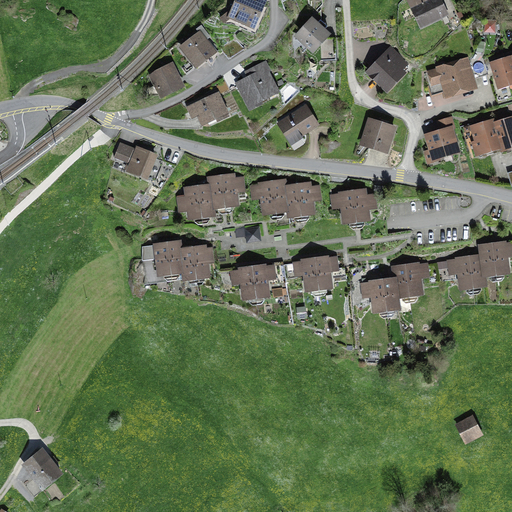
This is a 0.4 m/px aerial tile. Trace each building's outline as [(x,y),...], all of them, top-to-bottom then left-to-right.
[(237,0),(230,18),(253,28),(265,0),(237,0)] [(408,0),(409,0),(421,26),(446,14),(439,0),(408,0)] [(313,51),(328,35),(313,21),(298,37),(313,51)] [(183,49),(197,66),(215,52),(201,35),(183,49)] [(369,73),(387,91),(403,75),(399,71),(405,65),(392,51),(369,73)] [(511,84),(511,58),(492,64),(499,88),(511,84)] [(447,97),(475,88),(467,60),(438,68),(439,70),(430,73),(433,84),(442,82),(447,97)] [(260,99),(276,91),(264,65),(248,73),(251,79),(239,85),(250,108),(261,102),(260,99)] [(163,96),(181,86),(171,67),(153,76),(163,96)] [(204,123),(222,117),(216,95),(197,101),(204,123)] [(314,125),(304,108),(279,124),(289,140),(314,125)] [(502,151),(511,148),(511,118),(494,124),(501,149),(502,151)] [(429,162),(459,153),(449,120),(439,123),(441,132),(427,137),(431,152),(427,154),(429,162)] [(385,153),(392,130),(369,122),(362,145),(385,153)] [(477,156),(501,149),(494,124),(493,122),(472,128),(477,144),(474,145),(477,156)] [(128,171),(147,179),(155,157),(138,149),(137,152),(121,145),(116,158),(131,164),(128,171)] [(234,176),(222,178),(226,208),(238,206),(236,192),(242,192),(241,179),(234,180),(234,176)] [(226,208),(222,178),(210,180),(210,186),(214,209),(226,208)] [(272,183),(276,214),(289,212),(286,188),(285,182),(272,183)] [(265,215),(276,214),(272,183),(260,185),(261,187),(255,188),(257,199),(262,198),(265,215)] [(309,185),(298,187),(302,216),(314,215),(312,201),(318,200),(317,189),(310,190),(309,185)] [(198,188),(202,218),(214,216),(214,209),(210,186),(198,188)] [(290,218),(302,216),(298,187),(286,188),(289,212),(290,218)] [(202,218),(198,188),(185,190),(187,198),(180,199),(182,210),(188,209),(189,219),(202,218)] [(353,193),(356,222),(369,220),(367,209),(374,208),(372,196),(366,197),(365,191),(353,193)] [(356,222),(353,193),(340,194),(340,196),(333,197),(334,208),(342,207),(344,224),(356,222)] [(260,226),(246,229),(248,242),(262,239),(260,226)] [(168,245),(172,274),(184,273),(182,250),(181,243),(168,245)] [(505,243),(492,245),(496,275),(509,273),(507,256),(511,255),(511,244),(505,246),(505,243)] [(150,245),(142,247),(145,260),(153,259),(150,245)] [(172,274),(168,245),(156,246),(159,276),(172,274)] [(496,275),(492,245),(480,247),(481,256),(484,277),(496,275)] [(205,247),(194,248),(198,279),(209,277),(207,263),(213,263),(211,250),(205,251),(205,247)] [(198,279),(194,248),(182,250),(184,273),(185,280),(198,279)] [(481,256),(469,258),(473,288),(485,286),(484,277),(481,256)] [(319,290),(332,288),(330,272),(337,271),(335,260),(328,261),(328,258),(315,260),(319,290)] [(461,289),(473,288),(469,258),(458,259),(458,261),(450,262),(452,274),(459,273),(461,289)] [(307,292),(319,290),(315,260),(302,262),(303,263),(296,264),(297,276),(304,275),(307,292)] [(406,267),(410,297),(421,295),(419,278),(427,277),(425,267),(417,268),(417,265),(406,267)] [(256,299),(269,297),(267,281),(274,280),(272,268),(265,269),(265,267),(252,268),(256,299)] [(398,298),(410,297),(406,267),(392,268),(394,279),(396,279),(398,298)] [(244,300),(256,299),(252,268),(239,270),(240,271),(233,272),(234,285),(241,284),(244,300)] [(382,281),(386,311),(400,309),(398,298),(396,279),(394,279),(382,281)] [(386,311),(382,281),(371,282),(371,285),(365,286),(366,297),(372,296),(374,312),(386,311)] [(474,412),(455,419),(464,442),(483,434),(474,412)] [(46,448),(23,464),(39,487),(61,472),(46,448)]
